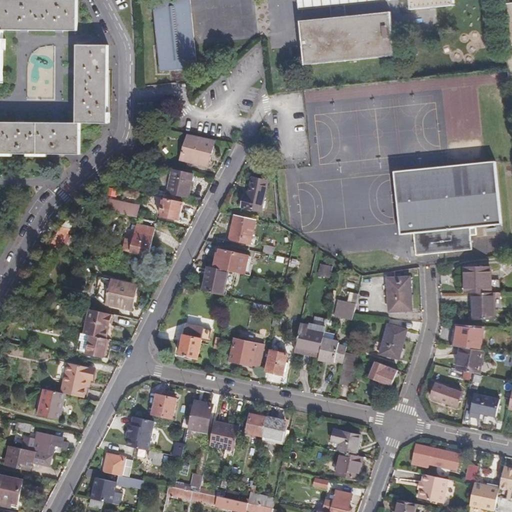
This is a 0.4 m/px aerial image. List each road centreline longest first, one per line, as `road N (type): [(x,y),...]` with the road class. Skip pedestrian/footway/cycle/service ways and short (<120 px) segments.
road 1 (residential): [(0,287),(39,213),(114,144),(122,43),(100,0)]
road 2 (residential): [(126,364),(256,112),(273,102)]
road 3 (residential): [(126,364),(398,424)]
road 4 (residential): [(53,511),(126,364)]
road 5 (residential): [(398,424),(425,352),(429,269)]
